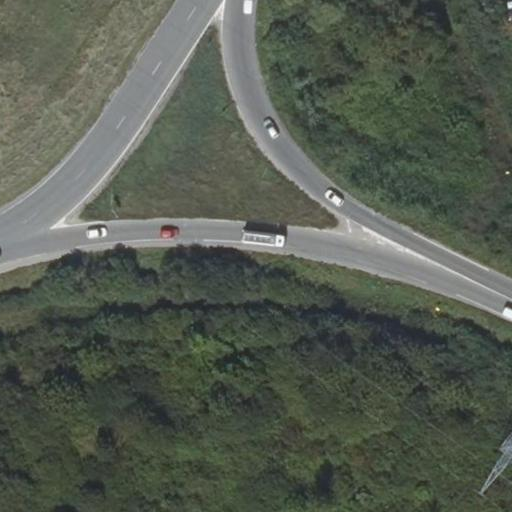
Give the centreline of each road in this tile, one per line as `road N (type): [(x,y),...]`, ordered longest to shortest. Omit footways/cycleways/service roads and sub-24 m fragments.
road 1 (secondary): [(0,246),(152,230),(269,232),(465,277)]
road 2 (secondary): [(465,277),(329,197),(270,143),(238,81),(234,0)]
road 3 (secondary): [(0,235),(90,163),(201,0)]
